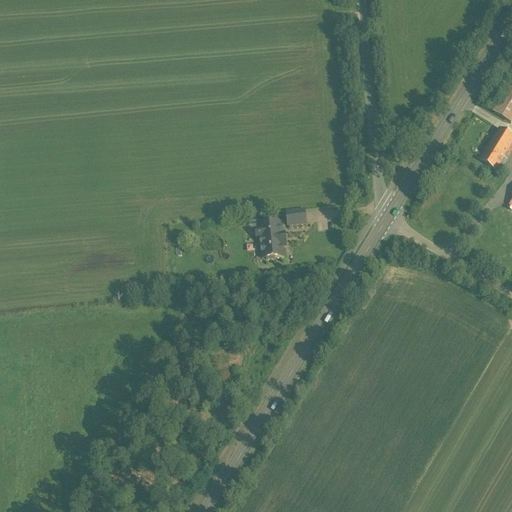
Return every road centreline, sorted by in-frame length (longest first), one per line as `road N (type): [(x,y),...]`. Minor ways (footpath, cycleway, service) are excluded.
road 1 (primary): [(204,511),(385,218)]
road 2 (primary): [(385,218),(511,18)]
road 3 (unclassified): [(360,0),(385,218)]
road 4 (residential): [(511,299),(385,218)]
